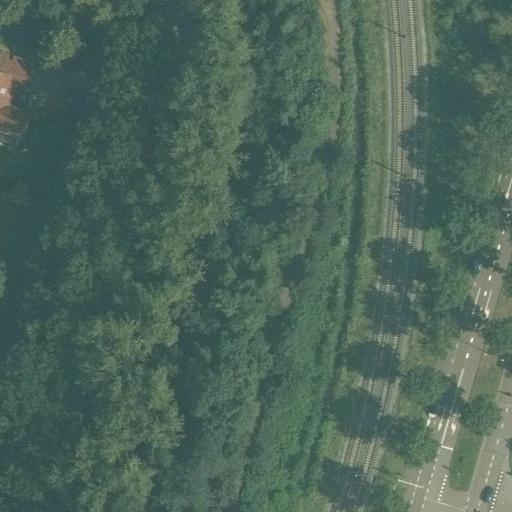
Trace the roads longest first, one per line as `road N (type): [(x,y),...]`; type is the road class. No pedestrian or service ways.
road 1 (secondary): [(511,141),(410,499)]
road 2 (secondary): [(477,509),(511,391)]
